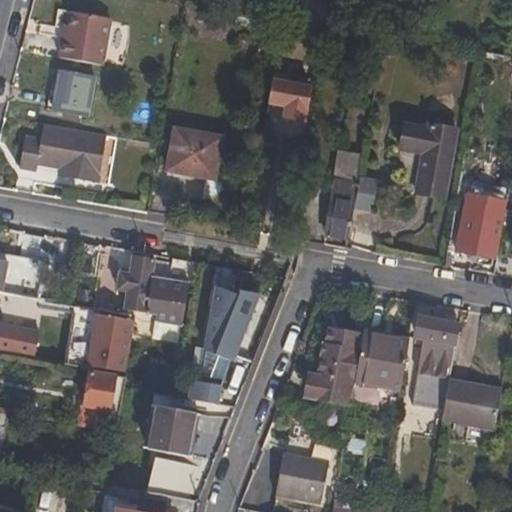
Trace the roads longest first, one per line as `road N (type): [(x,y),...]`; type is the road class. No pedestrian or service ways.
road 1 (residential): [(511,299),(334,265),(310,272),(217,511)]
road 2 (residential): [(151,232),(0,205)]
